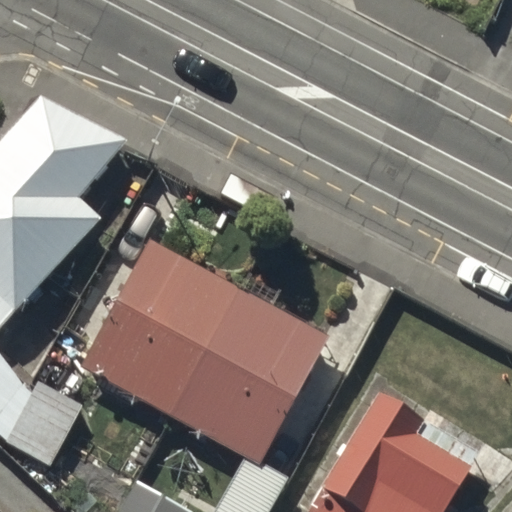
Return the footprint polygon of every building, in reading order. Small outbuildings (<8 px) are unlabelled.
[(0,136),(0,316),(87,217),(68,201),(120,141),(39,91),(0,136)] [(275,196),(231,173),(221,191),(265,215),(275,196)] [(166,414),(235,285),(147,237),(77,365),(166,414)] [(327,334),(235,285),(166,414),(257,462),(327,334)] [(0,435),(5,440),(37,380),(0,350),(0,435)] [(81,404),(37,380),(5,440),(49,463),(81,404)] [(421,416),(375,390),(305,510),(308,511),(438,511),(467,464),(411,432),(421,416)] [(266,511),(284,480),(242,458),(212,511),(266,511)] [(187,511),(188,511),(135,481),(117,511),(187,511)]
